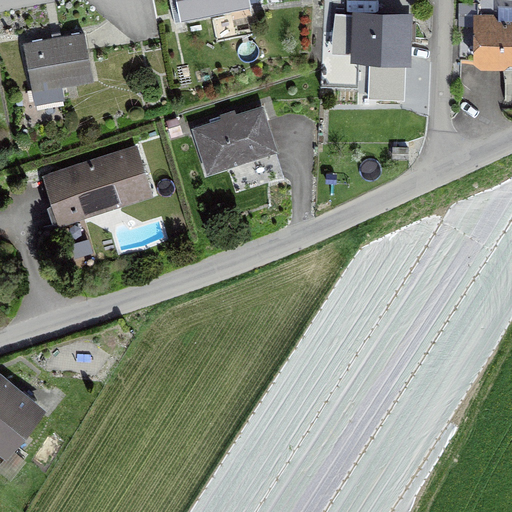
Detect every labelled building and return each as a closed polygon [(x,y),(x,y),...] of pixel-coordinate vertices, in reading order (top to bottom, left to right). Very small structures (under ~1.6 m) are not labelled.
[(177,0),(182,20),(247,6),(245,0),(177,0)] [(405,14),(353,12),(351,54),(403,56),(405,14)] [(511,61),(511,18),(476,18),(476,61),(511,61)] [(83,35),(27,48),(35,82),(91,69),(83,35)] [(191,130),(206,173),(272,150),(257,108),(191,130)] [(48,174),(60,216),(149,191),(137,149),(48,174)] [(0,375),(0,448),(4,453),(40,410),(0,375)]
